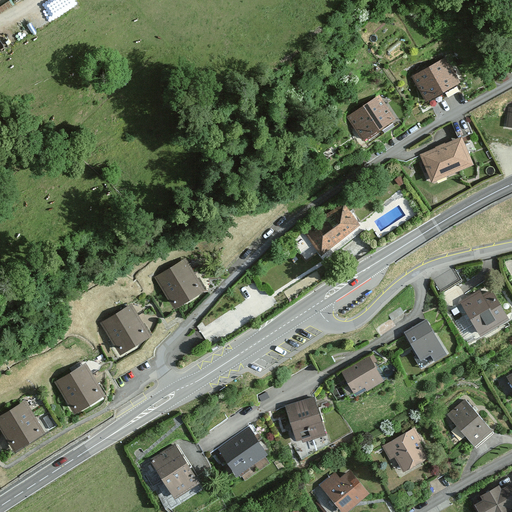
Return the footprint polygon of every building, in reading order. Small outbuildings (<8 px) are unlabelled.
[(446,59),(415,76),(427,98),(458,81),(446,59)] [(379,96),(349,117),(365,139),(395,118),(379,96)] [(461,138),(421,155),(432,182),(473,165),(461,138)] [(321,253),(360,225),(344,204),(306,232),(321,253)] [(184,261),(158,277),(176,307),(203,291),(184,261)] [(440,288),(458,279),(452,268),(434,278),(440,288)] [(484,291),(463,306),(489,343),(511,327),(511,312),(497,291),(488,298),(484,291)] [(103,323),(121,353),(150,336),(132,306),(103,323)] [(435,320),(410,335),(430,368),(445,359),(449,366),(459,361),(435,320)] [(376,356),(347,373),(363,399),(375,391),(377,394),(393,383),(376,356)] [(84,365),(57,382),(76,412),(103,395),(84,365)] [(323,400),(293,408),(303,446),(333,438),(323,400)] [(498,433),(466,401),(450,417),(482,449),(498,433)] [(24,402),(0,416),(0,423),(16,450),(43,433),(24,402)] [(253,427),(224,451),(248,479),(277,455),(253,427)] [(416,431),(387,447),(405,478),(433,462),(416,431)] [(180,442),(155,459),(185,503),(210,485),(180,442)] [(345,480),(338,473),(325,486),(351,511),(360,511),(378,495),(354,471),(345,480)] [(506,485),(487,497),(491,503),(485,507),(487,511),(511,511),(511,492),(510,493),(506,485)]
